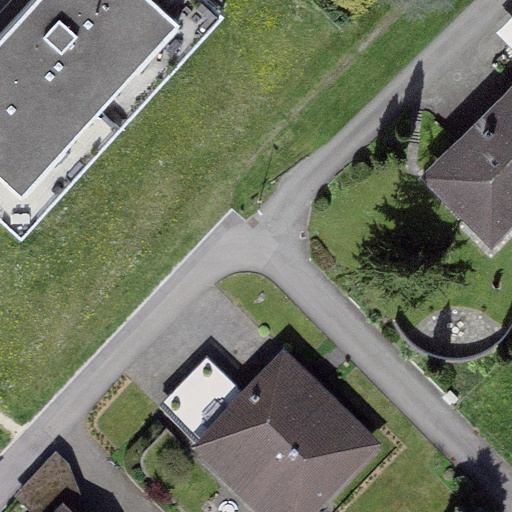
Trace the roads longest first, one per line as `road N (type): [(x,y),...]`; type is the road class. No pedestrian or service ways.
road 1 (residential): [(258,251),(235,250),(200,269),(0,483)]
road 2 (residential): [(511,493),(293,273),(258,251)]
road 3 (residential): [(496,0),(291,201),(258,251)]
